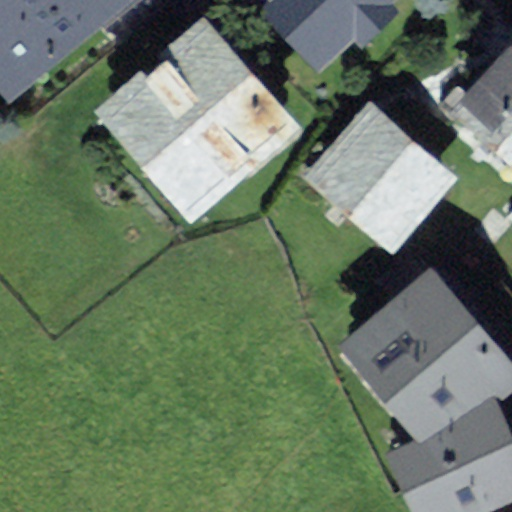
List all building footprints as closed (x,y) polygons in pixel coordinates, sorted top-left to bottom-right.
[(0,0),(0,72),(87,0),(0,0)] [(267,0),(321,53),(373,0),(267,0)] [(186,8),(73,102),(167,213),(279,119),(186,8)] [(511,40),(499,30),(436,108),(511,168),(511,40)] [(449,173),(362,94),(291,170),(378,250),(449,173)] [(511,370),(422,256),(324,332),(415,448),(511,372),(511,370)] [(511,484),(485,426),(385,473),(402,511),(500,511),(511,507),(511,484)]
